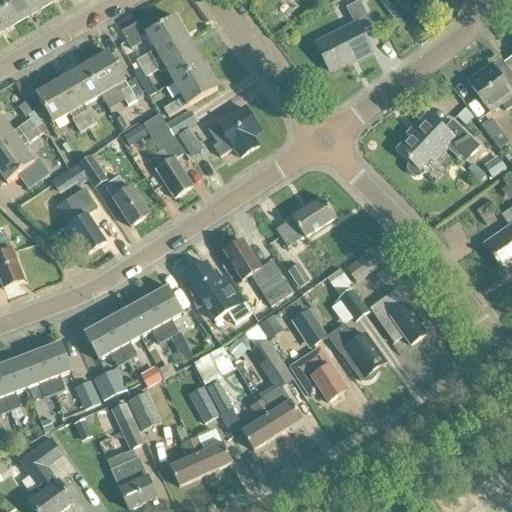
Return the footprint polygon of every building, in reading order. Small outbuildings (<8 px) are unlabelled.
[(0,0),(0,1),(15,27),(41,12),(34,0),(0,0)] [(34,0),(41,12),(60,0),(34,0)] [(0,35),(15,27),(0,1),(0,35)] [(357,64),(373,56),(362,33),(372,28),(360,3),(345,11),(354,27),(316,46),(330,74),(355,61),(357,64)] [(142,71),(190,44),(176,19),(157,30),(150,18),(121,35),(131,52),(141,46),(139,42),(147,37),(156,53),(137,64),(142,71)] [(174,85),(204,68),(190,44),(142,71),(147,80),(166,69),(174,85)] [(85,69),(101,98),(117,89),(128,108),(136,103),(125,84),(126,84),(109,55),(85,69)] [(507,113),(511,109),(511,76),(504,66),(501,61),(468,85),(492,116),(503,108),(507,113)] [(204,68),(174,85),(184,101),(165,111),(170,120),(218,92),(204,68)] [(88,131),(97,127),(85,107),(101,98),(85,69),(60,83),(88,131)] [(81,136),(88,131),(60,83),(36,97),(53,126),(69,116),(81,136)] [(28,123),(30,122),(36,130),(42,126),(33,114),(32,115),(24,105),(18,110),(28,123)] [(261,135),(246,111),(234,119),(232,117),(222,124),(217,116),(198,127),(190,114),(166,128),(160,118),(144,128),(160,156),(152,161),(159,172),(156,173),(175,202),(193,190),(176,163),(185,157),(189,163),(204,154),(196,141),(209,132),(218,147),(214,150),(221,160),(234,152),(235,152),(241,161),(259,149),(253,140),(261,135)] [(462,166),(479,148),(453,124),(445,132),(428,116),(415,129),(417,132),(398,152),(411,165),(407,169),(407,174),(415,181),(419,181),(425,175),(422,172),(431,162),(435,166),(448,153),(462,166)] [(131,129),(124,118),(116,123),(123,134),(131,129)] [(0,156),(36,130),(30,122),(28,123),(12,134),(2,120),(0,121),(0,156)] [(36,130),(0,156),(0,175),(7,186),(36,165),(24,149),(41,137),(36,130)] [(132,135),(125,139),(130,147),(131,149),(143,142),(137,132),(132,135)] [(93,159),(80,168),(88,180),(90,183),(96,192),(108,184),(93,159)] [(498,160),(484,169),(492,182),(507,173),(498,160)] [(105,190),(131,230),(150,218),(132,190),(127,193),(119,180),(105,190)] [(106,246),(88,219),(99,212),(86,192),(66,205),(78,224),(64,233),(72,246),(77,242),(88,258),(106,246)] [(305,241),(336,221),(323,201),(292,221),(293,222),(276,233),(288,251),(304,240),(305,241)] [(511,211),(502,218),(510,230),(485,247),(494,259),(493,260),(495,263),(496,263),(503,272),(511,265),(511,211)] [(11,253),(6,238),(0,240),(0,281),(4,292),(25,284),(13,253),(11,253)] [(261,272),(243,244),(224,255),(243,285),(252,279),(272,310),(292,298),(272,265),(261,272)] [(357,287),(380,271),(370,256),(347,272),(357,287)] [(219,284),(207,266),(201,270),(198,270),(195,270),(192,270),(190,271),(188,273),(187,276),(186,279),(185,282),(197,315),(206,309),(217,326),(225,322),(220,315),(225,311),(236,328),(253,317),(228,278),(219,284)] [(300,267),(288,274),(299,292),(311,285),(300,267)] [(171,323),(183,317),(169,291),(148,302),(162,328),(170,342),(179,337),(171,323)] [(411,348),(427,338),(420,328),(423,326),(398,291),(370,311),(394,346),(404,339),(411,348)] [(355,327),(370,316),(353,293),(338,303),(355,327)] [(141,340),(153,333),(160,347),(170,342),(162,328),(148,302),(127,314),(141,340)] [(310,354),(329,342),(310,313),(291,325),(310,354)] [(129,347),(141,340),(127,314),(106,326),(120,352),(128,365),(137,360),(129,347)] [(99,363),(111,357),(118,370),(128,365),(120,352),(106,326),(85,337),(99,363)] [(353,338),(345,327),(328,339),(340,357),(361,384),(366,385),(371,384),(375,381),(378,377),(378,371),(386,366),(366,337),(360,341),(356,336),(353,338)] [(276,395),(294,384),(260,329),(245,338),(254,353),(251,355),(276,395)] [(59,380),(72,375),(61,347),(39,356),(50,383),(55,397),(65,394),(59,380)] [(175,353),(183,368),(194,362),(186,347),(175,353)] [(347,394),(330,369),(331,369),(319,351),(291,370),(310,400),(320,394),(328,406),(347,394)] [(193,368),(205,389),(234,374),(223,352),(193,368)] [(27,392),(40,387),(45,401),(55,397),(50,383),(39,356),(16,364),(27,392)] [(14,397),(27,392),(16,364),(0,370),(0,388),(5,400),(10,415),(20,411),(14,397)] [(155,371),(141,378),(148,392),(162,384),(155,371)] [(104,406),(128,395),(117,372),(94,383),(104,406)] [(85,415),(101,407),(91,384),(75,392),(85,415)] [(221,419),(234,412),(218,385),(206,391),(221,419)] [(0,417),(0,418),(10,415),(5,400),(0,388),(0,417)] [(205,428),(220,420),(204,390),(189,398),(205,428)] [(143,435),(162,426),(148,397),(128,406),(143,435)] [(258,405),(278,438),(303,423),(291,404),(273,415),(264,401),(258,405)] [(125,408),(123,404),(110,410),(112,413),(111,414),(130,455),(145,448),(126,407),(125,408)] [(254,454),(278,438),(258,405),(251,410),(260,424),(242,435),(254,454)] [(20,411),(10,415),(13,423),(24,419),(20,411)] [(50,423),(42,426),(45,434),(53,431),(50,423)] [(83,446),(93,442),(85,424),(75,428),(83,446)] [(190,443),(206,479),(232,467),(223,447),(204,455),(197,440),(190,443)] [(34,511),(64,511),(74,506),(59,486),(75,475),(52,442),(20,464),(43,496),(30,505),(34,511)] [(179,490),(206,479),(190,443),(183,447),(189,462),(170,470),(179,490)] [(123,458),(108,465),(111,473),(120,493),(128,511),(131,511),(157,500),(148,480),(139,461),(130,465),(127,460),(123,458)]
